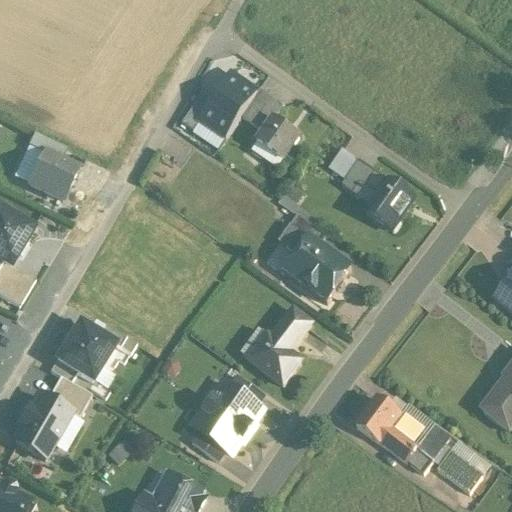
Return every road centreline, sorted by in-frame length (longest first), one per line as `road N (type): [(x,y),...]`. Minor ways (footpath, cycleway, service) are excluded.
road 1 (unclassified): [(0,396),(126,174),(220,35)]
road 2 (residential): [(248,511),(471,213)]
road 3 (residential): [(220,35),(471,213)]
road 4 (track): [(0,112),(126,174)]
